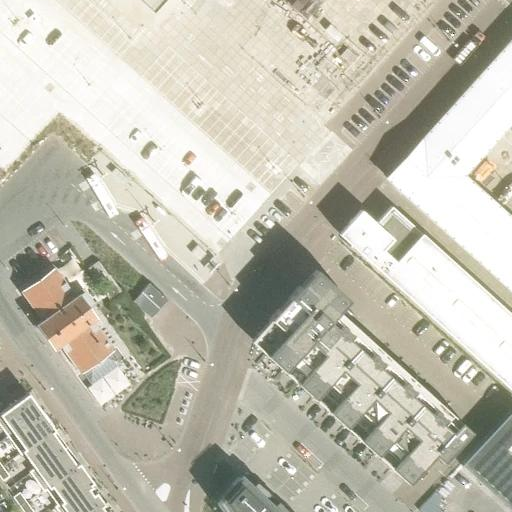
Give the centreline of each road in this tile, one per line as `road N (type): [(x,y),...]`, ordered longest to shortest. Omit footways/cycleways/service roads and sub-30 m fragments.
road 1 (unclassified): [(228,340),(253,280),(511,7)]
road 2 (unknown): [(58,0),(115,47),(189,60),(342,186)]
road 3 (residential): [(228,340),(73,199),(37,185)]
road 4 (unclassified): [(385,511),(221,363)]
road 5 (residential): [(147,506),(30,348)]
road 6 (unclassified): [(147,506),(184,457),(221,363)]
